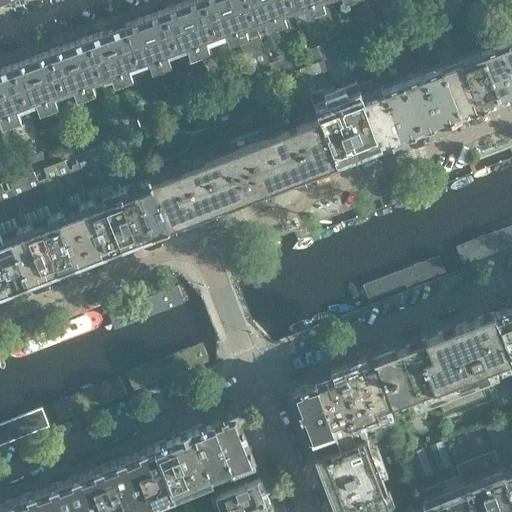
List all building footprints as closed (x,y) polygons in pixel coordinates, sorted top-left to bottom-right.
[(200,51),(181,0),(162,7),(176,46),(185,42),(190,54),(200,51)] [(214,31),(202,0),(181,0),(200,51),(209,47),(205,35),(214,31)] [(238,37),(224,0),(202,0),(214,31),(224,28),(228,40),(238,37)] [(259,66),(243,21),(253,17),(246,0),(224,0),(238,37),(254,85),(274,78),(269,62),(259,66)] [(276,23),(267,0),(246,0),(253,17),(262,14),(267,26),(276,23)] [(291,3),(289,0),(267,0),(276,23),(286,19),(281,7),(291,3)] [(315,8),(311,0),(289,0),(291,3),(299,0),(300,0),(305,12),(315,8)] [(311,0),(315,8),(324,5),(322,0),(311,0)] [(485,6),(482,0),(474,0),(462,5),(466,13),(485,6)] [(466,13),(462,5),(443,12),(446,21),(466,13)] [(424,19),(419,6),(410,10),(416,23),(423,20),(424,19)] [(176,46),(162,7),(143,14),(161,65),(171,61),(166,49),(176,46)] [(446,21),(443,12),(424,19),(423,20),(426,29),(446,21)] [(161,65),(143,14),(123,21),(138,60),(147,56),(152,68),(161,65)] [(405,27),(401,15),(381,23),(385,35),(403,27),(405,27)] [(416,23),(405,27),(403,27),(407,36),(426,29),(423,20),(416,23)] [(138,60),(123,21),(105,28),(123,79),(133,75),(128,63),(138,60)] [(383,35),(379,25),(363,31),(366,42),(383,35)] [(123,79),(105,28),(86,35),(100,73),(109,70),(114,82),(123,79)] [(100,73),(86,35),(67,42),(86,93),(95,89),(91,77),(100,73)] [(511,37),(499,42),(511,76),(511,37)] [(86,93),(67,42),(48,49),(62,87),(72,84),(76,96),(86,93)] [(511,93),(511,76),(499,42),(480,50),(498,99),(511,93)] [(62,87),(48,49),(30,56),(48,106),(57,103),(53,91),(62,87)] [(498,99),(480,50),(460,57),(479,107),(498,99)] [(380,144),(361,95),(356,80),(348,83),(336,53),(324,58),(335,88),(360,152),(380,144)] [(293,70),(289,59),(288,56),(275,60),(272,54),(266,56),(269,62),(274,78),(293,70)] [(48,106),(30,56),(11,63),(25,101),(34,98),(39,110),(48,106)] [(479,107),(460,57),(440,65),(459,114),(479,107)] [(360,152),(335,88),(324,58),(316,61),(327,91),(311,97),(317,114),(335,161),(360,152)] [(25,101),(11,63),(0,66),(0,91),(11,120),(20,117),(15,105),(25,101)] [(459,114),(440,65),(420,72),(439,121),(459,114)] [(439,121),(420,72),(401,80),(420,129),(439,121)] [(420,129),(401,80),(381,87),(400,136),(420,129)] [(400,136),(381,87),(361,95),(380,144),(400,136)] [(216,100),(212,89),(193,96),(197,107),(216,100)] [(11,120),(0,91),(0,120),(1,124),(11,120)] [(335,161),(317,114),(287,125),(295,146),(288,149),(298,176),(335,161)] [(298,176),(288,149),(295,146),(287,125),(285,118),(176,160),(179,167),(187,188),(194,185),(204,211),(248,195),(247,192),(255,189),(256,192),(298,176)] [(125,135),(123,126),(116,127),(119,138),(125,135)] [(125,135),(119,138),(116,139),(119,149),(135,143),(131,133),(125,135)] [(119,149),(116,139),(100,145),(104,155),(119,149)] [(118,191),(104,155),(100,145),(88,150),(93,164),(76,170),(87,200),(106,249),(136,238),(118,191)] [(60,178),(54,163),(38,169),(44,184),(60,178)] [(204,211),(194,185),(187,188),(179,167),(149,179),(167,226),(204,211)] [(54,212),(44,184),(38,169),(30,172),(34,182),(26,185),(28,189),(42,226),(58,268),(74,262),(54,212)] [(22,175),(11,179),(7,181),(12,195),(28,189),(26,185),(22,175)] [(167,226),(149,179),(141,182),(143,187),(135,190),(151,232),(167,226)] [(151,232),(135,190),(128,193),(125,188),(118,191),(136,238),(151,232)] [(106,249),(87,200),(79,203),(82,211),(74,213),(90,255),(106,249)] [(90,255),(74,213),(66,216),(63,209),(54,212),(74,262),(90,255)] [(58,268),(42,226),(34,229),(32,223),(24,226),(42,274),(58,268)] [(42,274),(24,226),(16,229),(18,236),(11,239),(26,280),(42,274)] [(511,231),(461,252),(460,253),(460,255),(460,257),(460,258),(460,260),(461,261),(462,263),(463,264),(464,265),(465,266),(511,248),(511,231)] [(26,280),(11,239),(3,242),(0,235),(0,234),(0,258),(11,286),(26,280)] [(362,284),(368,301),(445,271),(439,254),(362,284)] [(0,290),(11,286),(0,258),(0,290)] [(193,303),(186,285),(107,315),(114,334),(193,303)] [(511,303),(493,311),(509,352),(511,350),(511,303)] [(473,363),(507,350),(492,311),(372,358),(390,404),(433,387),(438,401),(481,384),(473,363)] [(79,319),(15,344),(12,346),(10,348),(9,349),(8,353),(9,354),(9,355),(10,357),(13,359),(14,360),(17,360),(21,359),(85,334),(88,333),(91,331),(93,329),(96,327),(98,325),(99,324),(102,319),(100,318),(95,317),(92,317),(89,317),(85,318),(82,318),(79,319)] [(203,343),(126,372),(133,392),(211,363),(203,343)] [(391,407),(390,404),(372,358),(314,380),(338,444),(365,433),(367,432),(362,420),(376,414),(376,412),(391,407)] [(54,404),(59,421),(127,396),(120,378),(54,404)] [(338,444),(314,380),(295,387),(292,394),(303,422),(307,432),(306,432),(314,451),(314,453),(338,444)] [(0,444),(49,425),(41,407),(0,423),(0,444)] [(258,472),(236,414),(231,412),(216,418),(216,419),(213,420),(211,420),(228,463),(235,481),(258,472)] [(511,444),(511,433),(504,413),(484,421),(493,443),(496,451),(511,444)] [(228,463),(211,420),(203,423),(203,424),(193,427),(192,427),(208,471),(228,463)] [(493,443),(484,421),(445,437),(453,458),(493,443)] [(208,471),(192,427),(190,428),(190,429),(180,432),(172,435),(188,479),(208,471)] [(365,433),(338,444),(314,453),(335,506),(385,486),(365,433)] [(191,486),(188,479),(172,435),(163,438),(163,439),(154,443),(154,442),(152,443),(171,494),(191,486)] [(178,511),(171,494),(152,443),(129,452),(152,511),(178,511)] [(511,511),(511,491),(503,470),(496,451),(456,466),(460,475),(461,475),(475,511),(511,511)] [(152,511),(129,452),(83,470),(99,511),(152,511)] [(511,466),(503,470),(511,491),(511,466)] [(99,511),(83,470),(60,479),(73,511),(99,511)] [(266,492),(258,472),(235,481),(211,491),(219,511),(266,492)] [(475,511),(461,475),(460,475),(440,483),(451,511),(475,511)] [(73,511),(60,479),(38,487),(47,511),(73,511)] [(451,511),(440,483),(421,491),(424,499),(421,501),(423,505),(425,511),(451,511)] [(425,511),(423,505),(409,511),(391,511),(382,488),(385,487),(385,486),(335,506),(337,511),(425,511)] [(47,511),(38,487),(18,495),(24,511),(47,511)] [(273,511),(274,511),(266,492),(219,511),(273,511)] [(24,511),(18,495),(0,501),(0,511),(24,511)]
